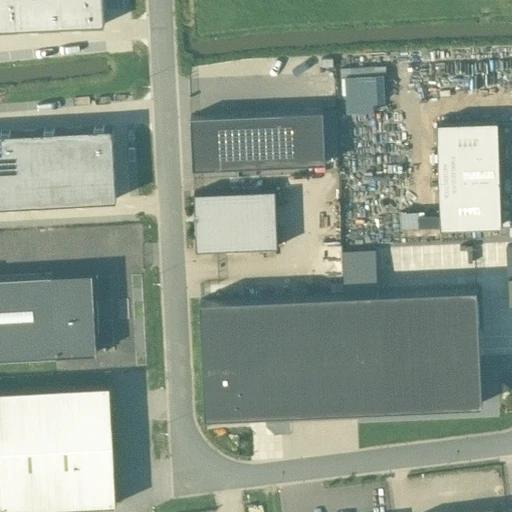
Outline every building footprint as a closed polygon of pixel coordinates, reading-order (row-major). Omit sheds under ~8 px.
[(103,0),(0,0),(0,28),(105,24),(103,0)] [(382,77),(345,79),(347,112),(372,111),(371,101),(383,101),(382,77)] [(324,109),(191,114),(193,168),(326,162),(324,109)] [(437,121),(441,226),(502,224),(498,119),(437,121)] [(112,127),(0,132),(0,204),(116,199),(112,127)] [(194,192),(197,249),(278,246),(276,188),(194,192)] [(0,276),(0,357),(97,352),(93,271),(0,276)] [(478,286),(201,298),(206,415),(483,402),(478,286)] [(0,509),(117,503),(110,383),(0,388),(0,509)]
